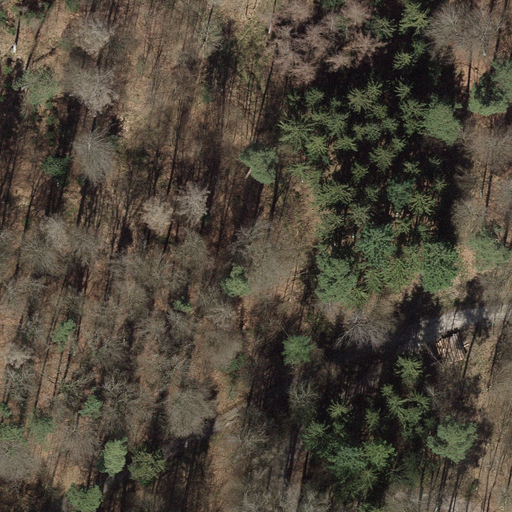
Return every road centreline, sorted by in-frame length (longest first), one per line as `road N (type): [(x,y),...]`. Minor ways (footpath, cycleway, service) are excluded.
road 1 (track): [(52,511),(395,335),(511,309)]
road 2 (track): [(287,511),(279,485),(291,447),(449,318)]
road 3 (track): [(478,511),(422,500),(352,511)]
